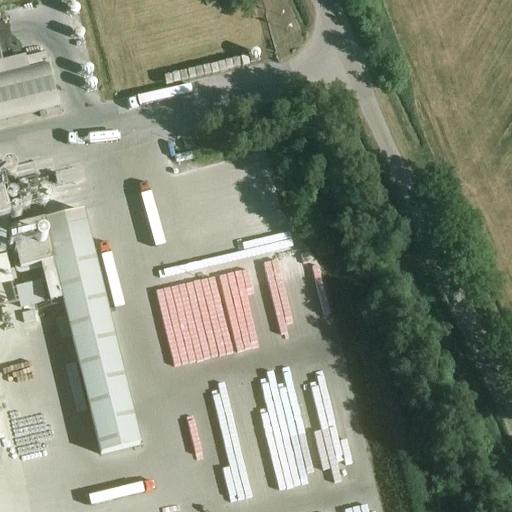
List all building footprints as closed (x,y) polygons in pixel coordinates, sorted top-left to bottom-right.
[(0,60),(0,123),(57,110),(43,50),(0,60)] [(174,214),(174,182),(153,183),(153,214),(174,214)] [(0,198),(0,281),(11,278),(4,255),(14,253),(15,253),(19,271),(32,268),(36,281),(40,281),(46,303),(56,301),(47,265),(51,263),(99,458),(140,448),(82,213),(9,231),(8,231),(6,225),(0,198)] [(36,283),(12,289),(17,310),(46,303),(40,281),(36,281),(36,283)] [(142,341),(143,354),(167,353),(166,340),(142,341)] [(22,384),(42,379),(39,369),(19,374),(22,384)] [(129,511),(153,511),(152,494),(141,495),(142,510),(129,511)]
